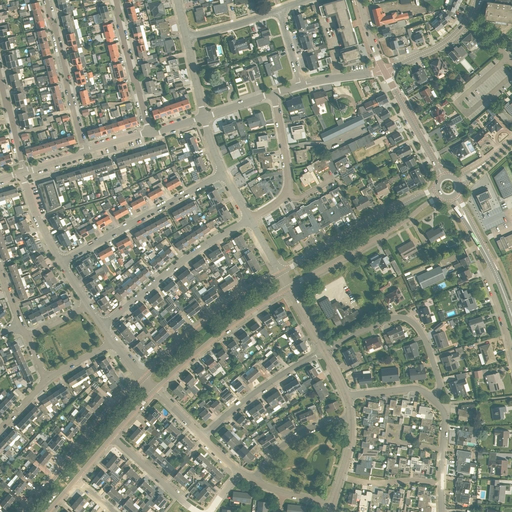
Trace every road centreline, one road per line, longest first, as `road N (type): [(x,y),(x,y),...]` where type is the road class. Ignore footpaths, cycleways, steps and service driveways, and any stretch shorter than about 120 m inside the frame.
road 1 (unclassified): [(61,261),(224,171)]
road 2 (unclassified): [(102,326),(251,219)]
road 3 (unclassified): [(432,398),(438,377),(411,320),(390,318),(322,350)]
road 4 (unclassified): [(437,188),(279,273)]
road 5 (unclassified): [(287,288),(441,196)]
road 6 (unclassified): [(144,379),(24,511)]
road 7 (unclassified): [(279,273),(203,324),(144,379)]
road 8 (unclassified): [(155,390),(287,288)]
road 9 (residential): [(84,152),(47,0)]
road 10 (unclassified): [(201,436),(322,350)]
road 11 (residential): [(251,219),(288,190),(273,93)]
road 12 (residential): [(149,133),(115,0)]
road 13 (tertiary): [(443,177),(383,70)]
road 14 (unclassified): [(383,70),(438,47),(475,0)]
